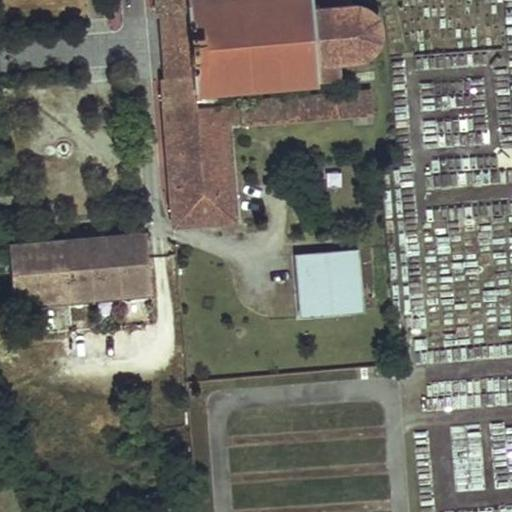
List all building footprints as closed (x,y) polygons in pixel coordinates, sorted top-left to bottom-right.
[(242,84),(342,74),(342,56),(353,54),(359,53),(366,51),(372,47),(377,41),(380,33),(381,27),(379,19),(376,13),(371,7),(366,4),(360,3),(354,2),(353,0),(156,0),(158,15),(162,15),(187,13),(193,75),(167,78),(163,78),(164,92),(214,87),(242,84)] [(167,78),(193,75),(187,13),(162,15),(167,78)] [(174,226),(237,220),(229,104),(223,104),(222,96),(214,87),(164,92),(174,226)] [(244,125),(373,113),(372,90),(243,102),(244,125)] [(121,291),(150,289),(146,233),(144,233),(7,244),(12,301),(38,299),(69,296),(93,294),(121,291)] [(364,309),(360,249),(299,254),(304,314),(364,309)] [(150,289),(121,291),(122,299),(150,296),(150,289)] [(121,291),(93,294),(93,301),(122,299),(121,291)] [(93,294),(69,296),(69,304),(93,301),(93,294)] [(69,296),(38,299),(39,306),(69,304),(69,296)] [(38,299),(12,301),(13,309),(39,306),(38,299)] [(162,493),(139,499),(140,506),(131,508),(131,511),(158,511),(166,510),(162,493)] [(139,499),(129,501),(131,508),(140,506),(139,499)]
